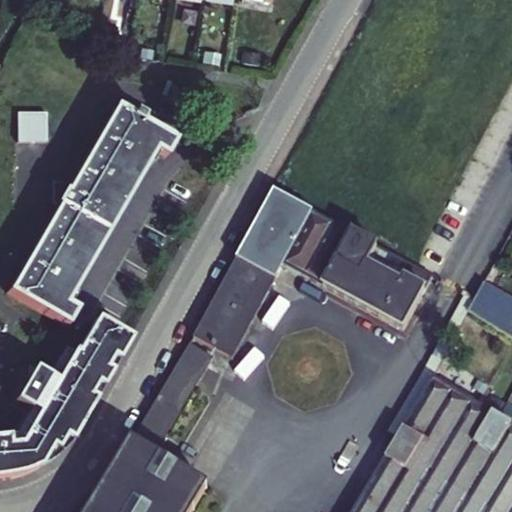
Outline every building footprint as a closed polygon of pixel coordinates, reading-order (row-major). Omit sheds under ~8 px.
[(241,0),(241,4),(273,9),(274,0),(241,0)] [(60,304),(153,157),(166,165),(177,149),(120,113),(73,188),(59,209),(6,292),(63,328),(72,312),(60,304)] [(23,114),(21,144),(50,145),(52,116),(23,114)] [(59,209),(73,188),(57,187),(55,207),(59,209)] [(200,332),(195,343),(235,365),(286,273),(405,339),(436,284),(277,197),(200,332)] [(511,299),(489,286),(477,307),(471,319),(511,343),(511,299)] [(477,307),(470,304),(389,440),(396,446),(434,382),(471,319),(477,307)] [(126,344),(91,323),(71,357),(68,355),(12,448),(19,453),(28,458),(35,459),(44,460),(52,459),(63,449),(126,344)] [(131,449),(92,511),(197,511),(209,494),(156,461),(216,362),(193,348),(131,449)] [(42,475),(52,459),(44,460),(35,459),(28,458),(19,453),(12,448),(68,355),(61,351),(40,386),(21,418),(6,444),(13,489),(25,487),(32,484),(37,480),(42,475)] [(40,386),(25,377),(6,409),(21,418),(40,386)] [(511,511),(511,429),(498,421),(477,409),(434,382),(396,446),(356,511),(511,511)] [(511,411),(506,407),(498,421),(511,429),(511,411)] [(0,490),(13,489),(6,444),(0,445),(0,490)]
